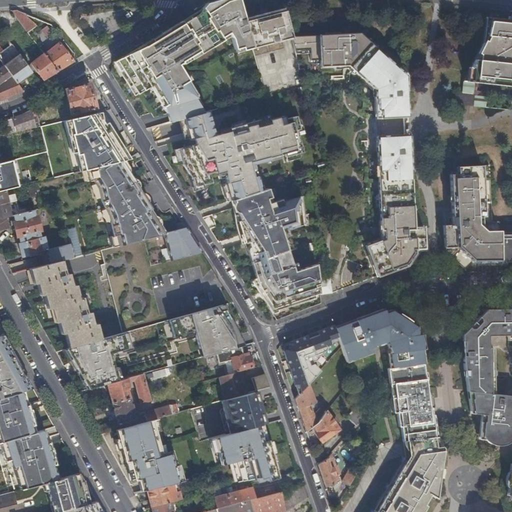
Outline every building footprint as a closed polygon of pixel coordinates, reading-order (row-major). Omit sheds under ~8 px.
[(245,22),(244,18),(238,0),(230,0),(221,3),(220,1),(206,5),(197,16),(183,24),(182,23),(161,36),(162,37),(145,47),(144,46),(123,59),(124,60),(115,65),(125,81),(128,79),(136,92),(137,95),(150,86),(168,114),(170,123),(183,119),(203,114),(199,108),(192,96),(195,94),(176,65),(181,63),(180,62),(198,50),(200,53),(213,45),(211,42),(226,33),(228,35),(232,39),(235,50),(235,49),(241,48),(242,51),(252,48),(291,38),(291,37),(290,34),(284,12),(245,22)] [(245,22),(284,12),(283,7),(244,18),(245,22)] [(11,11),(27,32),(37,25),(31,16),(17,10),(11,11)] [(511,20),(507,20),(489,18),(486,37),(464,82),(471,83),(511,87),(511,75),(511,20)] [(211,42),(213,45),(228,35),(226,33),(211,42)] [(377,276),(383,274),(406,265),(414,253),(412,248),(422,248),(421,226),(410,226),(407,134),(402,134),(397,134),(396,120),(401,120),(406,120),(405,76),(357,33),(291,37),(291,38),(295,52),(311,51),(311,53),(311,62),(314,62),(321,61),(321,64),(321,68),(348,67),(375,91),(376,112),(376,118),(376,139),(380,238),(380,241),(367,246),(366,246),(377,276)] [(45,55),(57,71),(74,61),(60,43),(45,55)] [(17,83),(17,82),(32,72),(13,44),(4,50),(0,53),(0,59),(5,66),(17,83)] [(182,64),(200,53),(198,50),(180,62),(181,63),(182,64)] [(31,64),(43,80),(57,71),(45,55),(44,54),(31,64)] [(0,100),(0,101),(24,92),(17,82),(17,83),(5,66),(0,69),(0,100)] [(128,79),(125,81),(135,96),(137,95),(128,79)] [(473,106),(481,107),(483,91),(470,90),(471,83),(464,82),(460,90),(459,93),(472,94),(472,96),(474,96),(473,106)] [(90,84),(66,90),(72,114),(96,108),(90,84)] [(457,105),(473,106),(474,96),(472,96),(472,94),(459,93),(457,105)] [(202,106),(195,94),(192,96),(199,108),(202,106)] [(22,116),(13,118),(17,132),(36,127),(31,110),(22,116)] [(67,120),(73,145),(115,134),(101,112),(67,120)] [(316,265),(294,272),(283,239),(286,238),(284,232),(304,225),(302,209),(301,203),(300,204),(298,197),(274,205),(273,202),(267,204),(262,190),(261,190),(257,176),(253,177),(251,169),(255,168),(254,165),(269,160),(268,158),(284,153),(285,157),(303,151),(297,129),(300,129),(296,116),(285,119),(284,116),(260,123),(259,120),(228,129),(229,132),(214,136),(211,124),(214,123),(211,112),(203,114),(183,119),(189,140),(193,139),(194,144),(191,145),(179,149),(183,165),(191,178),(194,177),(196,187),(211,182),(209,176),(223,172),(226,183),(224,184),(227,193),(231,192),(233,200),(230,201),(232,208),(234,208),(239,222),(235,223),(239,237),(242,235),(245,244),(248,242),(253,255),(256,254),(259,261),(255,262),(259,271),(255,273),(261,291),(264,290),(267,297),(264,298),(273,313),(277,312),(277,310),(301,303),(300,300),(320,294),(318,280),(316,265)] [(73,145),(67,120),(63,120),(69,146),(73,145)] [(91,169),(116,163),(120,162),(127,160),(128,160),(122,151),(124,149),(115,134),(73,145),(75,152),(79,172),(87,170),(91,169)] [(124,149),(122,151),(128,160),(130,159),(124,149)] [(130,165),(127,160),(120,162),(127,174),(130,172),(130,170),(130,165)] [(10,161),(0,163),(0,191),(6,190),(17,187),(13,173),(10,161)] [(120,162),(116,163),(91,169),(93,180),(98,188),(99,194),(131,186),(135,186),(130,178),(127,174),(120,162)] [(491,223),(491,222),(489,166),(457,168),(457,174),(450,175),(451,204),(451,212),(452,224),(443,224),(444,249),(465,269),(472,263),(499,262),(498,233),(498,223),(491,223)] [(135,186),(139,185),(140,183),(139,181),(138,179),(136,178),(134,177),(133,176),(130,178),(135,186)] [(28,184),(32,198),(39,196),(35,183),(28,184)] [(141,227),(131,186),(99,194),(100,199),(108,218),(113,236),(115,236),(118,246),(134,241),(131,230),(141,227)] [(137,189),(135,186),(131,186),(141,227),(144,239),(153,236),(161,234),(146,209),(148,208),(146,204),(139,193),(137,189)] [(0,205),(16,201),(14,194),(7,196),(6,190),(0,191),(0,205)] [(142,191),(139,193),(146,204),(148,203),(148,202),(148,200),(148,197),(148,196),(145,193),(142,193),(142,191)] [(0,218),(10,216),(13,216),(19,214),(16,201),(0,205),(0,218)] [(161,234),(164,234),(148,208),(146,209),(161,234)] [(19,243),(22,256),(46,250),(48,249),(45,236),(41,237),(34,210),(19,214),(13,216),(19,242),(19,243)] [(0,218),(0,228),(9,226),(8,221),(11,220),(10,216),(0,218)] [(186,227),(183,223),(174,225),(176,231),(186,227)] [(144,239),(141,227),(131,230),(134,241),(144,239)] [(186,227),(176,231),(164,234),(171,261),(202,253),(186,227)] [(67,230),(70,244),(73,258),(81,255),(75,228),(67,230)] [(511,232),(500,233),(501,262),(511,261),(511,232)] [(115,236),(113,236),(110,237),(112,248),(118,246),(115,236)] [(46,250),(50,264),(61,261),(73,258),(70,244),(69,244),(48,249),(46,250)] [(71,288),(76,286),(75,285),(71,286),(69,274),(65,275),(61,261),(50,264),(32,268),(36,283),(39,282),(43,295),(46,294),(71,288)] [(320,295),(331,293),(329,278),(318,280),(320,294),(320,295)] [(79,300),(76,286),(71,288),(46,294),(50,309),(54,308),(57,321),(86,313),(83,299),(79,300)] [(195,335),(201,358),(240,347),(237,337),(239,337),(236,331),(234,326),(229,317),(228,314),(225,315),(222,305),(169,320),(174,338),(178,337),(184,336),(183,333),(193,331),(195,335)] [(361,317),(383,309),(383,308),(361,316),(361,317)] [(404,441),(435,437),(431,408),(431,406),(427,406),(426,399),(431,399),(430,393),(429,393),(422,350),(424,349),(422,334),(417,335),(416,328),(411,328),(403,322),(393,315),(391,310),(385,313),(383,309),(361,317),(362,318),(342,325),(335,328),(341,347),(346,363),(375,352),(374,347),(387,342),(391,353),(389,354),(391,368),(392,373),(395,398),(392,398),(394,413),(397,413),(399,427),(402,426),(404,441)] [(492,316),(489,316),(482,316),(481,316),(468,328),(468,329),(468,340),(468,341),(464,341),(464,353),(465,353),(465,356),(464,357),(464,363),(463,364),(466,388),(467,391),(470,392),(473,413),(481,414),(481,415),(479,428),(483,428),(483,429),(482,439),(511,442),(511,441),(511,405),(508,399),(502,399),(502,395),(494,394),(494,349),(489,348),(489,336),(508,336),(508,338),(511,337),(511,311),(492,312),(492,316)] [(93,325),(89,312),(86,313),(57,321),(58,322),(61,321),(64,334),(68,333),(72,347),(86,343),(100,339),(96,324),(93,325)] [(403,322),(411,328),(412,324),(396,314),(393,315),(403,322)] [(184,336),(178,337),(178,340),(195,335),(193,331),(183,333),(184,336)] [(86,343),(66,349),(80,375),(88,389),(107,384),(117,381),(114,368),(111,358),(110,353),(121,350),(121,353),(128,351),(132,350),(127,332),(100,339),(86,343)] [(0,398),(20,392),(23,391),(32,389),(29,383),(30,382),(29,380),(28,381),(25,376),(26,376),(25,374),(24,375),(24,376),(23,377),(8,350),(10,349),(10,350),(12,349),(11,347),(10,348),(7,343),(8,343),(7,341),(6,341),(2,335),(0,335),(0,398)] [(218,362),(225,360),(231,358),(235,373),(239,371),(253,368),(252,365),(254,365),(252,358),(250,358),(249,353),(243,355),(241,348),(223,353),(216,355),(218,362)] [(24,375),(25,374),(23,369),(21,370),(20,368),(22,367),(19,362),(18,363),(17,361),(18,361),(15,356),(14,357),(13,355),(14,354),(12,349),(10,350),(10,349),(8,350),(23,377),(24,376),(24,375)] [(151,372),(152,380),(165,377),(164,369),(151,372)] [(235,373),(219,377),(225,397),(245,392),(239,371),(235,373)] [(142,374),(136,376),(133,377),(140,404),(150,401),(142,374)] [(269,387),(265,374),(252,378),(256,391),(269,387)] [(126,426),(134,424),(155,418),(168,415),(180,411),(178,403),(178,404),(172,405),(143,413),(144,415),(133,417),(127,391),(130,390),(129,388),(130,388),(128,378),(127,378),(121,380),(117,381),(107,384),(118,425),(125,423),(126,426)] [(317,402),(310,383),(309,384),(316,403),(317,402)] [(316,403),(309,384),(295,400),(298,409),(310,405),(316,403)] [(24,406),(20,392),(0,398),(0,429),(24,423),(32,421),(27,405),(24,406)] [(255,404),(252,392),(245,394),(225,399),(220,400),(230,433),(258,426),(261,425),(258,413),(255,404)] [(511,401),(510,399),(511,396),(502,395),(502,399),(508,399),(511,405),(511,401)] [(202,405),(201,399),(187,403),(189,409),(202,405)] [(318,402),(317,402),(316,403),(310,405),(313,413),(320,408),(318,402)] [(310,405),(298,409),(301,419),(306,431),(312,427),(316,424),(325,414),(320,408),(313,413),(310,405)] [(359,405),(345,417),(356,427),(364,419),(359,405)] [(339,429),(327,412),(325,414),(316,424),(312,427),(316,432),(315,433),(321,443),(339,429)] [(117,429),(115,429),(122,454),(128,452),(130,459),(127,460),(133,480),(179,468),(174,450),(165,453),(155,418),(134,424),(126,426),(117,429)] [(33,425),(32,421),(24,423),(0,429),(0,445),(0,447),(5,461),(50,449),(48,443),(45,444),(41,430),(35,432),(31,433),(29,427),(33,425)] [(97,426),(101,433),(112,430),(115,429),(117,429),(113,422),(97,426)] [(261,425),(258,426),(262,442),(267,441),(263,425),(261,425)] [(262,442),(258,426),(230,433),(214,438),(221,465),(230,462),(235,461),(241,481),(259,476),(259,479),(264,477),(265,481),(277,478),(270,453),(267,441),(262,442)] [(115,429),(112,430),(119,455),(122,454),(115,429)] [(420,511),(430,495),(437,499),(437,496),(436,495),(440,467),(436,437),(435,437),(404,441),(406,456),(403,457),(402,458),(407,461),(397,477),(376,511),(420,511)] [(214,438),(209,439),(216,466),(221,465),(214,438)] [(54,464),(50,449),(5,461),(6,466),(9,465),(11,471),(13,471),(19,470),(24,489),(45,483),(59,479),(54,464)] [(276,452),(270,453),(277,478),(282,477),(276,452)] [(318,465),(326,487),(337,483),(336,482),(339,481),(337,475),(336,476),(333,468),(336,467),(332,453),(328,458),(318,465)] [(407,461),(402,458),(399,463),(402,465),(390,485),(387,483),(384,488),(387,490),(375,511),(372,509),(370,511),(376,511),(397,477),(407,461)] [(127,460),(124,461),(129,481),(133,480),(127,460)] [(235,461),(230,462),(236,482),(241,481),(235,461)] [(342,481),(349,485),(356,472),(350,469),(342,481)] [(19,490),(24,489),(19,470),(13,471),(19,490)] [(356,472),(349,485),(350,486),(357,473),(356,472)] [(81,475),(80,474),(59,479),(45,483),(51,505),(53,505),(55,511),(56,511),(96,501),(84,480),(78,482),(80,475),(81,475)] [(152,508),(170,503),(181,500),(177,483),(166,486),(166,485),(147,490),(152,508)] [(307,497),(304,485),(279,492),(284,511),(307,497)] [(250,500),(274,493),(273,486),(255,491),(255,489),(252,490),(252,488),(214,498),(217,508),(223,507),(250,500)] [(14,492),(0,495),(0,506),(17,503),(14,492)] [(279,511),(284,511),(279,492),(274,493),(250,500),(253,511),(279,511)] [(253,511),(250,500),(223,507),(224,511),(209,511),(209,510),(203,511),(253,511)] [(56,511),(101,511),(96,501),(56,511)] [(152,511),(172,511),(170,503),(152,508),(152,511)]
